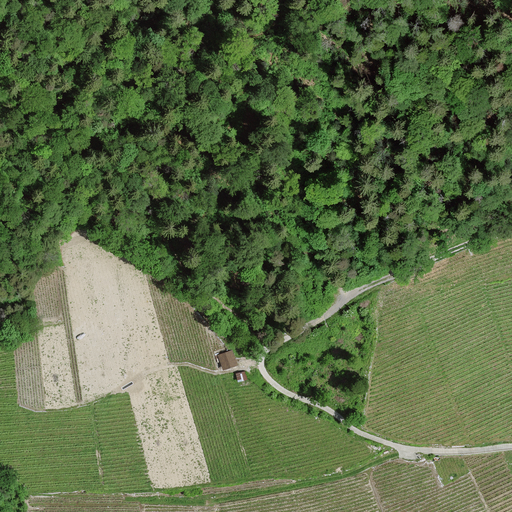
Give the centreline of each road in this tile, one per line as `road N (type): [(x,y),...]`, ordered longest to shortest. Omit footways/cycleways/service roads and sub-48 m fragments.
road 1 (track): [(511,446),(403,448),(356,431),(267,376),(265,352),(391,276)]
road 2 (track): [(40,496),(120,492),(139,501),(220,502),(359,470),(407,448)]
road 3 (track): [(391,276),(511,228)]
